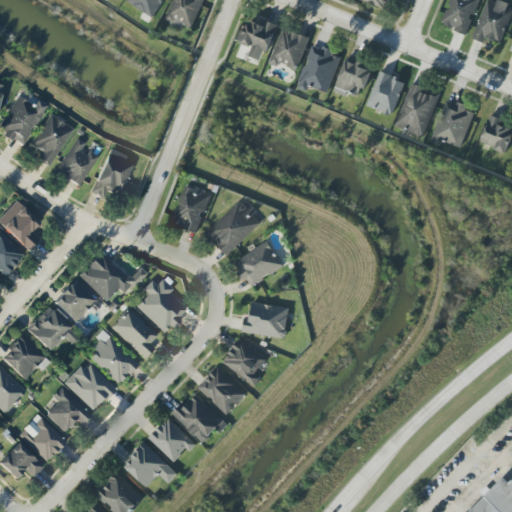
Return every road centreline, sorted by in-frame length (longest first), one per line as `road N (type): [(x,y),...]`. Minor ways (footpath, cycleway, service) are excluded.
road 1 (residential): [(215,300),(202,336),(37,511)]
road 2 (residential): [(0,167),(82,222),(194,266),(215,300)]
road 3 (residential): [(133,239),(228,0)]
road 4 (residential): [(290,0),(511,90)]
road 5 (secondary): [(511,336),(342,490)]
road 6 (secondary): [(372,511),(511,378)]
road 7 (residential): [(82,222),(0,316)]
